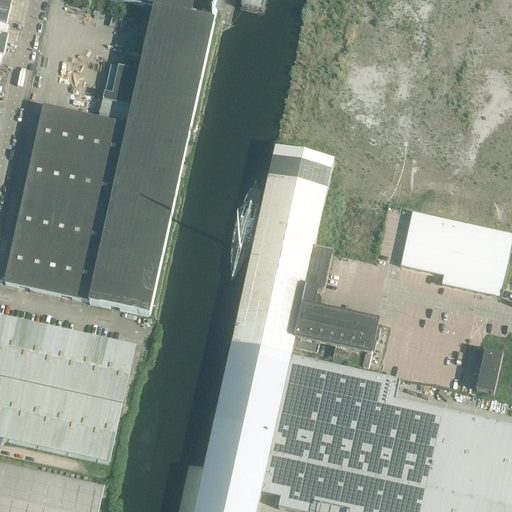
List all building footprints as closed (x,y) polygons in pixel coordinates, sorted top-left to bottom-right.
[(0,0),(0,26),(8,28),(14,0),(0,0)] [(218,11),(219,0),(108,0),(155,10),(141,74),(119,69),(111,105),(133,109),(129,128),(44,110),(6,286),(90,305),(90,306),(150,319),(189,140),(218,11)] [(0,66),(1,67),(10,29),(0,26),(0,66)] [(124,39),(125,31),(97,28),(96,36),(124,39)] [(275,152),(233,346),(291,359),(294,349),(317,354),(319,346),(335,350),(332,364),(369,371),(379,325),(320,313),(321,308),(322,306),(322,304),(321,302),(320,301),(319,300),(317,299),(318,294),(319,294),(320,294),(322,294),(323,293),(324,292),(325,292),(325,291),(333,256),(316,252),(335,166),(275,152)] [(14,199),(22,201),(27,171),(19,170),(14,199)] [(511,235),(412,215),(401,268),(444,277),(442,286),(466,291),(468,283),(498,289),(503,290),(511,251),(511,235)] [(503,291),(468,283),(466,291),(502,299),(503,291)] [(0,380),(121,407),(134,349),(0,319),(0,380)] [(205,472),(200,493),(259,506),(261,496),(281,500),(279,510),(285,511),(420,511),(437,442),(440,427),(443,413),(396,402),(400,383),(399,383),(291,359),(233,346),(205,472)] [(479,393),(491,396),(500,357),(487,354),(479,393)] [(121,407),(0,380),(0,442),(108,466),(121,407)] [(437,442),(420,511),(511,511),(511,427),(464,417),(443,413),(440,427),(437,442)] [(0,511),(98,511),(103,490),(0,466),(0,511)] [(257,511),(259,506),(200,493),(195,511),(257,511)]
